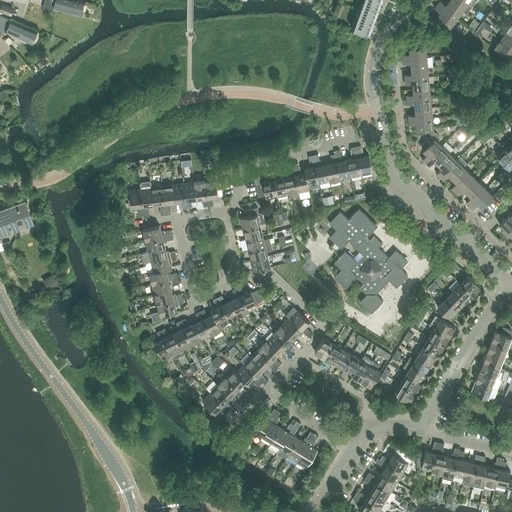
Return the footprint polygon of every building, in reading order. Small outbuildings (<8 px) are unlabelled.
[(84,0),(82,0),(54,0),(53,6),(81,13),(84,0)] [(363,0),(353,29),(367,34),(370,25),(375,27),(377,21),(372,19),(376,11),(380,12),(382,7),(378,5),(379,0),(363,0)] [(437,4),(457,19),(463,10),(449,0),(446,5),(440,0),(437,4)] [(449,0),(463,10),(469,2),(465,0),(449,0)] [(0,6),(0,11),(10,15),(12,8),(1,4),(0,6)] [(457,19),(437,4),(434,8),(440,12),(437,17),(450,27),(457,19)] [(0,29),(32,44),(38,31),(0,14),(0,29)] [(511,35),(507,31),(500,40),(511,48),(511,35)] [(511,48),(500,40),(494,48),(507,58),(511,54),(511,48)] [(402,54),(403,59),(427,57),(426,46),(409,48),(410,53),(402,54)] [(411,63),(411,68),(428,67),(427,57),(403,59),(403,64),(411,63)] [(404,74),(405,79),(429,77),(428,67),(411,68),(412,74),(404,74)] [(413,83),(413,89),(430,87),(429,77),(405,79),(405,84),(413,83)] [(406,95),(407,99),(431,97),(430,87),(413,89),(414,94),(406,95)] [(432,107),(431,97),(407,99),(407,104),(414,104),(415,109),(432,107)] [(433,118),(432,107),(415,109),(415,114),(408,115),(409,120),(433,118)] [(433,118),(409,120),(409,125),(416,124),(417,130),(429,129),(434,128),(433,118)] [(422,159),(425,163),(442,146),(435,138),(430,143),(423,150),(427,154),(422,159)] [(360,145),(356,146),(362,175),(373,172),(369,155),(363,157),(360,145)] [(353,159),(347,160),(351,177),(362,175),(356,146),(351,147),(353,159)] [(434,161),(438,165),(450,153),(442,146),(425,163),(429,166),(434,161)] [(511,156),(505,149),(497,157),(509,169),(511,166),(511,156)] [(437,174),(440,177),(457,160),(450,153),(438,165),(442,168),(437,174)] [(336,159),(337,162),(340,179),(351,177),(347,160),(343,161),(343,159),(341,158),(336,159)] [(449,175),(453,179),(464,167),(457,160),(440,177),(443,180),(449,175)] [(315,163),(316,166),(319,183),(330,181),(326,164),(322,165),(321,164),(320,162),(315,163)] [(337,162),(326,164),(330,181),(340,179),(337,162)] [(298,163),(293,164),(299,192),(310,190),(309,185),(308,186),(306,173),(305,173),(301,174),(301,173),(299,171),(298,163)] [(289,176),(285,177),(288,194),(299,192),(293,164),(288,165),(290,173),(289,175),(289,176)] [(305,169),(305,173),(306,173),(308,186),(309,185),(319,183),(316,166),(305,169)] [(451,188),(455,191),(472,174),(464,167),(453,179),(456,183),(451,188)] [(479,181),(472,174),(455,191),(458,195),(463,189),(467,193),(479,181)] [(273,176),(274,179),(277,196),(288,194),(285,177),(279,178),(278,175),(273,176)] [(216,179),(205,180),(208,200),(213,200),(214,198),(214,196),(218,196),(216,179)] [(274,179),(263,182),(264,187),(266,199),(277,196),(274,179)] [(205,180),(194,181),(196,199),(201,198),(201,200),(203,201),(208,200),(205,180)] [(194,181),(184,183),(186,200),(196,199),(194,181)] [(466,202),(469,205),(486,188),(479,181),(467,193),(471,197),(466,202)] [(149,205),(154,204),(151,187),(151,182),(140,183),(141,188),(143,205),(143,208),(148,208),(150,206),(149,205)] [(184,183),(173,184),(175,201),(181,201),(181,204),(186,203),(184,183)] [(173,184),(162,185),(164,203),(165,206),(170,205),(171,203),(171,202),(175,201),(173,184)] [(151,187),(154,204),(158,204),(164,203),(162,185),(151,187)] [(143,208),(143,205),(141,188),(130,190),(132,207),(138,206),(138,209),(143,208)] [(486,188),(469,205),(473,209),(478,203),(482,207),(494,195),(486,188)] [(0,212),(0,227),(1,231),(11,227),(12,230),(33,222),(25,201),(4,209),(5,211),(0,212)] [(240,218),(243,229),(260,224),(265,223),(262,212),(259,213),(258,207),(245,210),(246,216),(240,218)] [(349,218),(341,211),(329,222),(336,229),(329,237),(341,248),(348,240),(363,255),(357,261),(345,250),(334,262),(341,269),(334,277),(346,288),(357,277),(364,283),(360,287),(367,294),(360,301),(372,313),(383,301),(376,294),(389,280),(397,287),(408,275),(401,268),(408,261),(396,250),(389,257),(379,247),(382,243),(374,235),(370,239),(367,236),(378,225),(359,208),(349,218)] [(505,234),(511,226),(511,213),(511,212),(499,224),(504,228),(501,231),(505,234)] [(243,229),(246,239),(263,235),(260,224),(243,229)] [(143,230),(146,241),(165,235),(164,231),(162,230),(161,230),(160,225),(143,230)] [(246,239),(248,249),(265,245),(263,235),(246,239)] [(146,241),(148,251),(165,247),(164,243),(165,242),(167,240),(165,236),(146,241)] [(248,249),(251,260),(268,256),(265,245),(248,249)] [(148,251),(151,262),(171,256),(169,252),(168,251),(166,251),(165,247),(148,251)] [(147,272),(149,273),(153,272),(154,272),(166,269),(171,268),(169,263),(171,263),(172,261),(171,256),(151,262),(147,263),(146,264),(147,272)] [(268,256),(251,260),(254,271),(271,267),(268,256)] [(149,273),(152,284),(169,279),(172,278),(170,274),(169,273),(167,273),(166,269),(154,272),(153,272),(149,273)] [(53,274),(42,280),(49,291),(59,284),(53,274)] [(468,275),(460,283),(473,295),(481,287),(468,275)] [(152,284),(155,294),(172,290),(169,279),(152,284)] [(457,280),(449,288),(453,291),(465,303),(473,295),(460,283),(457,280)] [(155,294),(157,304),(174,300),(177,299),(176,294),(174,293),(173,294),(172,290),(155,294)] [(244,290),(239,293),(241,295),(248,311),(258,306),(257,303),(262,300),(257,290),(252,292),(251,290),(249,291),(248,290),(244,290)] [(279,295),(274,290),(269,295),(274,300),(279,295)] [(453,291),(445,299),(458,311),(465,303),(453,291)] [(231,300),(239,316),(248,311),(241,295),(231,300)] [(458,311),(445,299),(437,307),(450,319),(458,311)] [(174,300),(157,304),(159,311),(151,313),(153,321),(162,319),(161,315),(177,311),(174,300)] [(221,305),(229,320),(239,316),(231,300),(221,305)] [(219,325),(229,320),(221,305),(211,310),(213,314),(219,325)] [(286,315),(289,318),(301,330),(309,322),(294,307),(286,315)] [(203,319),(211,334),(221,329),(219,325),(213,314),(203,319)] [(281,325),(294,338),(298,333),(300,336),(304,332),(289,318),(281,325)] [(440,318),(435,328),(449,337),(455,327),(440,318)] [(194,323),(201,339),(211,334),(203,319),(194,323)] [(339,329),(341,330),(344,325),(342,324),(335,320),(331,325),(339,329)] [(194,323),(184,328),(192,344),(201,339),(194,323)] [(274,333),(286,345),(294,338),(281,325),(274,333)] [(496,330),(492,341),(508,347),(511,348),(511,342),(510,341),(511,336),(510,336),(511,331),(510,329),(504,327),(501,332),(496,330)] [(184,328),(174,333),(182,348),(192,344),(184,328)] [(435,328),(429,337),(444,346),(449,337),(435,328)] [(174,333),(165,338),(172,353),(182,348),(174,333)] [(266,341),(279,353),(283,349),(285,351),(289,347),(286,345),(274,333),(266,341)] [(315,352),(325,358),(334,343),(324,337),(315,352)] [(429,337),(423,346),(438,355),(444,346),(429,337)] [(172,353),(165,338),(155,343),(162,358),(172,353)] [(266,341),(259,349),(271,361),(274,363),(277,359),(275,357),(279,353),(266,341)] [(492,341),(488,351),(504,357),(508,347),(492,341)] [(325,358),(334,363),(343,349),(334,343),(325,358)] [(423,346),(418,355),(432,365),(438,355),(423,346)] [(259,349),(251,356),(264,369),(271,361),(259,349)] [(334,363),(343,369),(352,354),(343,349),(334,363)] [(488,351),(484,361),(500,367),(504,357),(488,351)] [(343,369),(352,375),(361,360),(352,354),(343,369)] [(407,361),(412,365),(427,374),(432,365),(418,355),(415,359),(410,356),(407,361)] [(251,356),(244,364),(259,379),(262,375),(261,373),(261,372),(264,369),(251,356)] [(352,375),(361,380),(373,361),(368,358),(365,362),(361,360),(352,375)] [(373,361),(361,380),(371,386),(380,372),(376,369),(378,365),(373,361)] [(409,370),(406,374),(421,383),(427,374),(412,365),(407,361),(404,367),(409,370)] [(484,361),(480,371),(501,379),(505,369),(500,367),(484,361)] [(244,364),(236,372),(246,381),(245,381),(248,384),(252,381),(253,382),(255,382),(259,379),(244,364)] [(233,369),(225,377),(240,391),(244,388),(243,386),(242,385),(245,381),(246,381),(236,372),(233,369)] [(476,381),(492,387),(497,389),(501,379),(480,371),(476,381)] [(400,376),(397,381),(415,392),(421,383),(406,374),(404,378),(400,376)] [(263,382),(265,385),(268,381),(262,375),(259,379),(263,382)] [(225,377),(218,385),(230,397),(234,393),(234,394),(237,395),(240,391),(225,377)] [(206,388),(210,392),(223,405),(230,397),(218,385),(214,381),(206,388)] [(415,392),(397,381),(394,386),(398,388),(395,393),(410,402),(415,392)] [(492,387),(476,381),(472,391),(488,398),(492,387)] [(223,405),(210,392),(202,401),(215,413),(223,405)] [(252,430),(262,436),(273,419),(269,416),(267,417),(267,418),(261,415),(252,430)] [(262,436),(271,442),(280,427),(275,423),(276,421),(273,419),(262,436)] [(294,425),(291,430),(295,432),(301,423),(297,420),(294,425)] [(290,432),(280,427),(271,442),(280,448),(290,432)] [(295,432),(291,430),(290,432),(280,448),(277,453),(286,458),(287,457),(299,438),(294,435),(294,434),(295,432)] [(306,439),(310,441),(314,433),(310,431),(306,439)] [(310,441),(313,443),(318,436),(314,433),(310,441)] [(304,441),(299,438),(287,457),(297,462),(310,441),(306,439),(304,440),(304,441)] [(313,443),(310,441),(297,462),(306,468),(318,450),(312,446),(313,443)] [(421,468),(432,470),(437,450),(432,449),(431,451),(431,452),(425,451),(421,468)] [(432,470),(443,473),(447,456),(443,455),(443,453),(442,451),(437,450),(432,470)] [(394,454),(388,464),(403,473),(408,463),(394,454)] [(458,455),(453,454),(452,456),(451,457),(447,456),(443,473),(442,478),(452,480),(453,475),(457,458),(458,455)] [(453,475),(464,478),(468,461),(457,458),(453,475)] [(463,483),(473,485),(479,460),(474,459),(474,462),(468,461),(464,478),(463,483)] [(484,488),(485,483),(489,466),(484,465),(485,464),(484,462),(479,460),(473,485),(484,488)] [(384,469),(382,473),(397,482),(403,473),(388,464),(385,462),(382,466),(383,469),(384,469)] [(500,469),(500,466),(495,464),(494,466),(494,467),(489,466),(485,483),(495,485),(500,469)] [(500,469),(495,485),(511,489),(511,479),(509,478),(510,471),(500,469)] [(382,473),(376,482),(391,491),(397,482),(382,473)] [(376,482),(371,491),(386,500),(391,491),(376,482)] [(371,491),(365,500),(380,510),(386,500),(371,491)] [(378,511),(380,510),(365,500),(359,510),(362,511),(378,511)]
